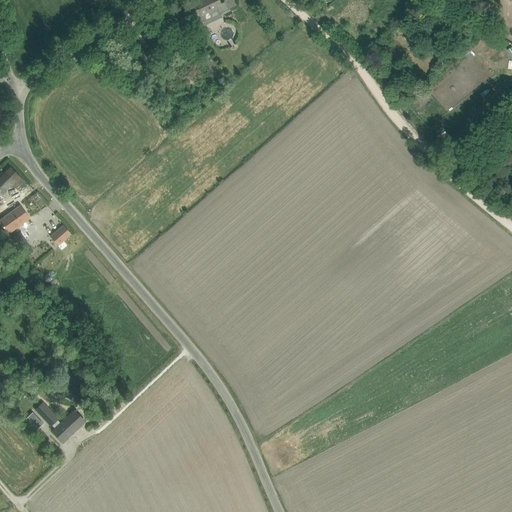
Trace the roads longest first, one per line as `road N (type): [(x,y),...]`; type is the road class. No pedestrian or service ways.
road 1 (unclassified): [(274,511),(213,378),(21,141)]
road 2 (unclassified): [(511,227),(434,163),(290,0)]
road 3 (unclassified): [(15,93),(155,0)]
